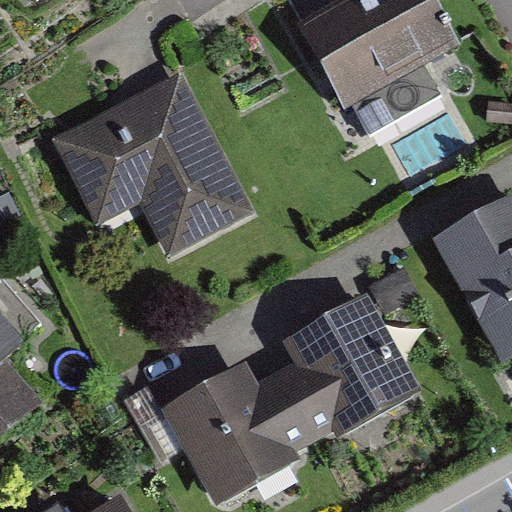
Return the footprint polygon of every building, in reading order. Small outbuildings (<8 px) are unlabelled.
[(435,0),(355,0),(293,34),(338,114),(461,46),(435,0)] [(188,77),(63,139),(106,224),(138,208),(165,260),(257,214),(188,77)] [(511,203),(431,254),(511,380),(511,379),(511,203)] [(44,336),(0,289),(0,454),(52,406),(13,364),(44,336)] [(252,372),(175,412),(224,505),(425,400),(370,296),(282,342),(298,372),(262,391),(252,372)]
